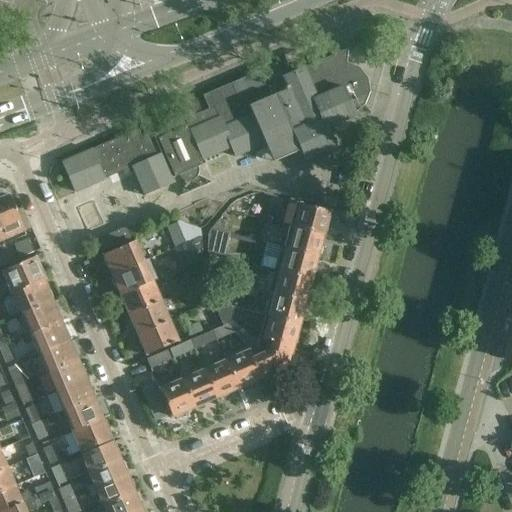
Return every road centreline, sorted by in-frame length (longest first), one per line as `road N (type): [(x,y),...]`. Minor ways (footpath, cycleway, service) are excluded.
road 1 (tertiary): [(444,0),(425,28),(319,403)]
road 2 (residential): [(0,156),(15,156),(160,473)]
road 3 (secondary): [(124,78),(314,0)]
road 4 (residential): [(319,403),(160,473)]
road 5 (tertiary): [(472,395),(511,239)]
road 6 (secondary): [(0,122),(124,78)]
road 7 (tertiary): [(440,511),(472,395)]
